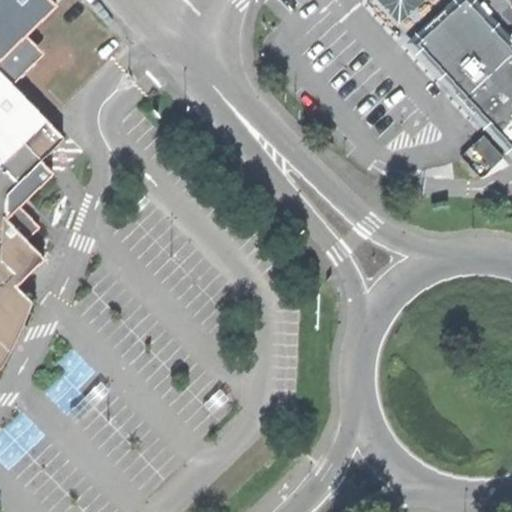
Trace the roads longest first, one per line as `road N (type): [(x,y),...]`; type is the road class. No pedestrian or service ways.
road 1 (unclassified): [(453,258),(369,221),(240,116)]
road 2 (unclassified): [(240,116),(335,252),(360,294),(367,325)]
road 3 (secondary): [(360,411),(333,472),(291,511)]
